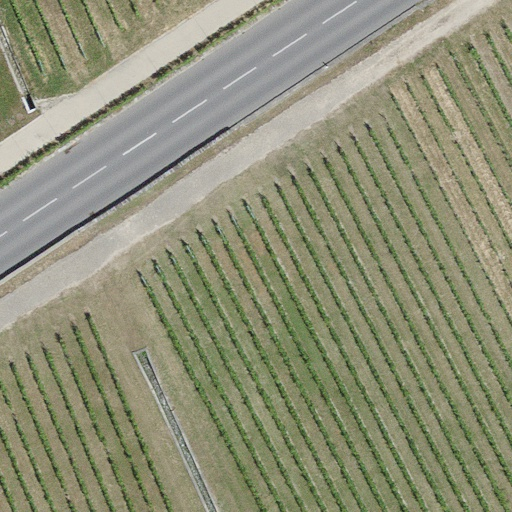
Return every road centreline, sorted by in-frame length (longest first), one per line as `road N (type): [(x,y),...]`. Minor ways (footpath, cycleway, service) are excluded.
road 1 (track): [(477,0),(0,318)]
road 2 (secondary): [(368,0),(0,240)]
road 3 (track): [(0,151),(225,0)]
